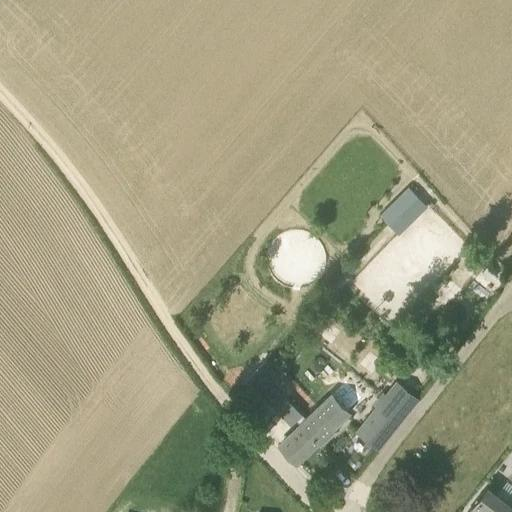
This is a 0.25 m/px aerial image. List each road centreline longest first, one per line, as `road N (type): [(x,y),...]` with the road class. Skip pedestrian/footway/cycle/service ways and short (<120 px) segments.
road 1 (track): [(0,95),(44,141),(222,399),(331,511)]
road 2 (track): [(358,511),(367,474),(511,288)]
